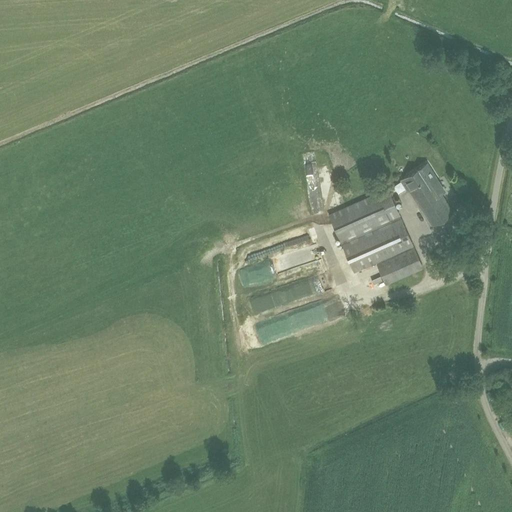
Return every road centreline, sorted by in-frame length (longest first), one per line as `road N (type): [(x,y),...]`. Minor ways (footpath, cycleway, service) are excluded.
road 1 (unclassified): [(511,463),(474,382),(483,262),(511,121)]
road 2 (track): [(391,4),(511,54)]
